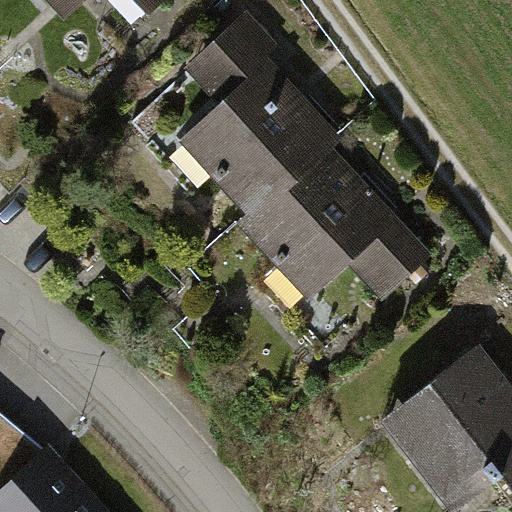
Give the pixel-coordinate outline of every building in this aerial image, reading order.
[(157,0),(25,0),(46,22),(70,0),(109,0),(131,24),(157,0)] [(172,132),(249,212),(318,145),(327,136),(255,62),(266,51),(235,18),(173,78),(200,106),(172,132)] [(423,253),(318,145),(249,212),(238,223),(301,288),(336,254),(378,298),(423,253)] [(511,404),(475,353),(373,425),(434,511),(511,456),(511,404)] [(105,511),(0,431),(0,511),(105,511)]
